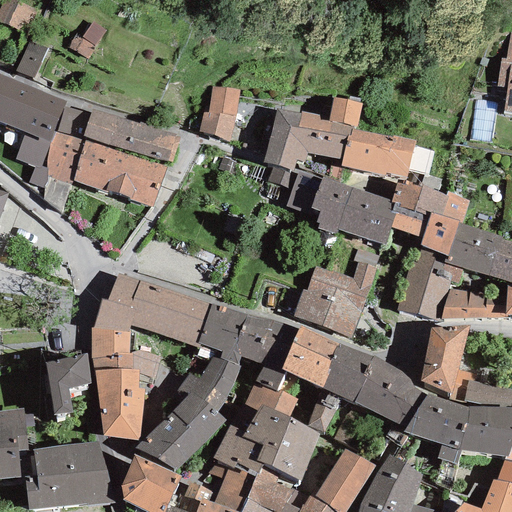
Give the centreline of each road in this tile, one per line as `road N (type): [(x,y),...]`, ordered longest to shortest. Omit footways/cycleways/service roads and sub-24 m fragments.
road 1 (residential): [(118,511),(94,421),(78,252)]
road 2 (residential): [(398,363),(415,330),(464,322),(511,327)]
